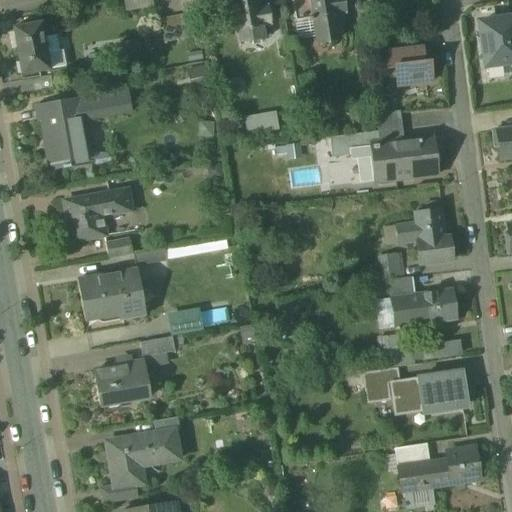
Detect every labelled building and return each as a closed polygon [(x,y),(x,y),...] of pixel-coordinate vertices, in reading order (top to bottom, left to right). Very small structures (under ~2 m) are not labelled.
[(256,0),(231,0),(239,45),(263,41),(261,28),(271,26),(268,9),(258,10),(256,0)] [(303,0),(292,2),(295,22),(309,20),(309,22),(310,24),(313,23),(316,39),(324,44),(334,43),(339,35),(336,16),(347,15),(344,0),(303,0)] [(194,15),(161,21),(165,43),(197,37),(194,15)] [(511,15),(476,20),(482,65),(511,60),(511,15)] [(41,24),(13,29),(19,63),(16,64),(18,75),(21,74),(22,76),(50,71),(47,54),(59,52),(57,36),(44,39),(41,24)] [(403,38),(368,42),(370,59),(386,57),(386,53),(405,51),(403,38)] [(405,51),(386,53),(386,57),(388,69),(396,68),(398,84),(432,80),(430,61),(424,62),(423,49),(405,51)] [(80,98),(36,106),(38,121),(42,120),(51,170),(62,168),(63,170),(74,168),(74,167),(90,164),(89,159),(91,159),(88,140),(86,140),(83,121),(132,112),(127,89),(99,94),(99,96),(80,100),(80,98)] [(245,115),(248,133),(281,127),(278,109),(245,115)] [(397,110),(374,114),(377,133),(379,145),(401,142),(397,110)] [(511,129),(492,132),(494,147),(497,147),(499,161),(511,159),(511,129)] [(377,133),(329,139),(332,159),(350,156),(349,150),(369,148),(369,146),(379,145),(377,133)] [(379,145),(369,146),(369,148),(373,183),(436,175),(432,139),(401,142),(379,145)] [(129,191),(64,202),(71,242),(106,236),(103,216),(132,211),(129,191)] [(441,210),(413,214),(415,224),(383,228),(386,247),(397,245),(397,246),(417,244),(419,265),(451,261),(448,239),(445,240),(441,210)] [(131,240),(107,244),(109,258),(133,253),(131,240)] [(163,250),(134,256),(136,267),(165,262),(163,250)] [(399,255),(386,257),(378,258),(381,282),(388,281),(403,279),(399,255)] [(137,272),(78,282),(83,312),(101,309),(102,315),(118,313),(119,319),(145,315),(137,272)] [(403,279),(388,281),(391,298),(415,295),(412,278),(403,279)] [(415,295),(391,298),(395,327),(426,323),(426,325),(455,321),(451,290),(415,295)] [(170,312),(174,334),(207,328),(203,306),(170,312)] [(385,363),(465,354),(463,340),(404,347),(402,333),(382,335),(385,363)] [(172,337),(140,343),(142,357),(174,351),(172,337)] [(131,359),(118,361),(119,368),(94,372),(100,406),(149,397),(143,363),(132,365),(131,359)] [(397,369),(362,374),(365,394),(388,390),(387,384),(399,383),(397,369)] [(461,373),(426,378),(426,382),(394,387),(398,412),(430,407),(431,415),(450,412),(450,409),(466,407),(461,373)] [(177,419),(154,423),(155,434),(174,431),(175,432),(179,431),(177,419)] [(155,434),(106,443),(114,487),(114,490),(135,486),(138,486),(135,468),(179,461),(175,432),(174,431),(155,434)] [(426,445),(395,450),(398,472),(430,466),(426,445)] [(430,466),(398,472),(402,491),(409,490),(409,495),(400,508),(401,508),(434,503),(430,486),(450,483),(451,484),(479,480),(474,449),(446,454),(447,463),(430,466)] [(114,487),(99,489),(102,505),(137,499),(135,486),(114,490),(114,487)]
